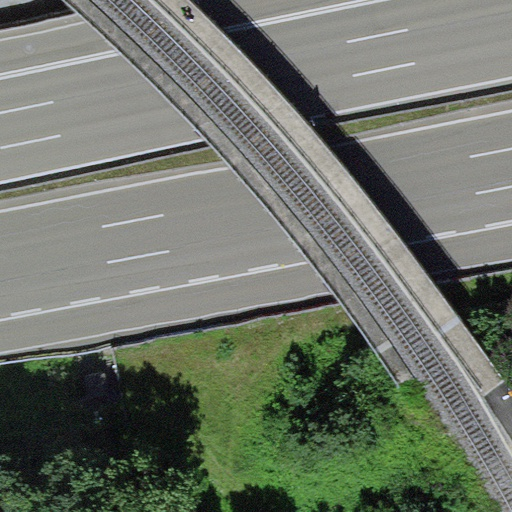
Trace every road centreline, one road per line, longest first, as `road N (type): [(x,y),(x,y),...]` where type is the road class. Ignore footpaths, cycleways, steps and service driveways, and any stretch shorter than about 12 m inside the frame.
road 1 (motorway): [(511,25),(0,126)]
road 2 (motorway): [(0,268),(511,167)]
road 3 (motorway): [(258,0),(0,52)]
